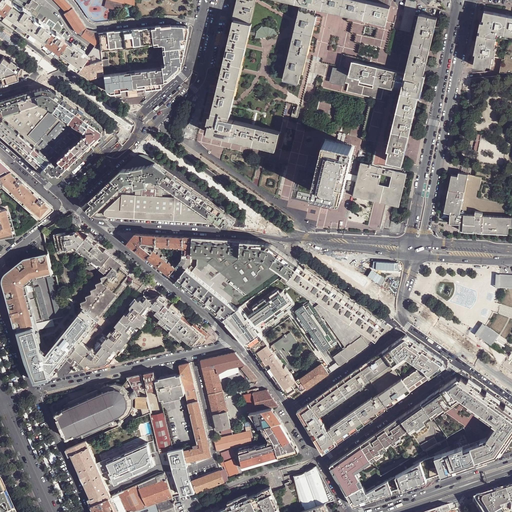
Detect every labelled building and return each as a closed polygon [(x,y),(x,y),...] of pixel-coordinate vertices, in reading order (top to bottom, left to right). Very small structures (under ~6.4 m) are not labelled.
[(0,0),(0,15),(2,17),(14,0),(0,0)] [(36,40),(41,44),(51,30),(58,21),(60,19),(52,13),(33,0),(14,0),(2,17),(11,23),(16,27),(31,37),(35,41),(36,40)] [(54,0),(66,13),(72,8),(64,0),(54,0)] [(105,0),(104,6),(121,10),(123,0),(105,0)] [(235,20),(251,23),(256,0),(239,0),(236,13),(235,20)] [(296,0),(302,2),(318,5),(330,9),(348,12),(388,22),(391,6),(385,5),(365,0),(296,0)] [(418,0),(416,0),(406,0),(406,5),(400,30),(401,30),(405,13),(415,15),(417,7),(418,0)] [(293,79),(299,81),(303,65),(307,50),(310,38),(312,30),(315,15),(317,9),(318,5),(302,2),(301,5),(283,77),(293,79)] [(66,13),(65,14),(75,30),(77,33),(95,45),(99,39),(99,38),(97,33),(97,32),(89,30),(86,28),(72,8),(66,13)] [(484,63),(491,65),(491,66),(492,66),(491,71),(500,72),(504,73),(511,72),(511,15),(487,10),(484,21),(483,21),(474,63),(483,66),(484,63)] [(356,34),(354,42),(361,44),(358,53),(379,58),(388,22),(348,12),(345,21),(353,23),(350,33),(356,34)] [(417,33),(407,73),(403,89),(387,158),(389,158),(403,161),(408,141),(438,16),(422,13),(421,16),(417,33)] [(421,16),(415,15),(405,13),(401,30),(417,33),(421,16)] [(323,17),(315,15),(312,30),(320,32),(323,17)] [(251,23),(235,20),(230,38),(229,45),(221,77),(218,90),(214,108),(209,127),(208,131),(213,132),(273,146),(277,147),(281,131),(272,129),(261,126),(252,124),(228,118),(232,104),(240,69),(245,45),(248,34),(249,31),(251,23)] [(58,21),(51,30),(55,32),(56,31),(59,33),(63,28),(58,21)] [(99,39),(100,49),(146,44),(146,45),(151,45),(150,43),(154,43),(154,42),(159,41),(161,66),(159,66),(159,69),(103,75),(105,89),(106,90),(160,84),(179,68),(188,29),(177,27),(159,29),(159,26),(97,33),(99,38),(99,39)] [(269,35),(270,36),(276,34),(273,30),(269,29),(269,27),(264,28),(263,27),(258,32),(257,31),(257,33),(256,36),(256,38),(263,37),(266,37),(266,36),(267,35),(269,35)] [(51,30),(41,44),(48,49),(47,49),(51,51),(57,55),(67,41),(64,38),(63,39),(60,36),(59,35),(58,35),(55,33),(55,32),(51,30)] [(318,40),(310,38),(307,50),(315,52),(318,40)] [(100,49),(99,39),(95,45),(88,55),(79,67),(101,60),(100,49)] [(67,41),(57,55),(61,58),(61,57),(67,62),(70,65),(70,64),(77,69),(78,67),(79,67),(88,55),(80,50),(75,47),(67,41)] [(0,53),(0,81),(21,75),(22,69),(0,53)] [(345,54),(342,69),(348,70),(346,83),(388,93),(377,143),(376,145),(376,148),(374,155),(387,158),(403,89),(350,77),(354,61),(367,63),(367,59),(345,54)] [(103,74),(101,60),(79,67),(78,67),(77,69),(90,78),(103,74)] [(367,63),(354,61),(350,77),(403,89),(407,73),(367,63)] [(311,67),(303,65),(299,81),(293,79),(292,85),(302,87),(306,88),(307,83),(311,67)] [(331,80),(346,83),(348,70),(342,69),(334,67),(331,80)] [(103,74),(90,78),(105,89),(103,75),(103,74)] [(331,80),(318,76),(318,79),(316,86),(318,87),(377,100),(368,139),(372,140),(372,141),(371,145),(373,146),(373,145),(374,142),(377,143),(388,93),(346,83),(331,80)] [(302,87),(292,85),(289,98),(299,100),(302,87)] [(34,89),(38,102),(46,103),(46,104),(52,108),(61,96),(50,89),(41,87),(34,89)] [(302,87),(299,100),(289,98),(287,103),(298,105),(302,106),(306,88),(302,87)] [(368,139),(377,100),(318,87),(317,92),(369,105),(361,139),(372,141),(372,140),(368,139)] [(34,89),(16,95),(20,108),(38,102),(34,89)] [(16,95),(0,100),(0,106),(2,114),(20,108),(16,95)] [(61,96),(52,108),(61,114),(68,119),(76,107),(61,96)] [(272,129),(281,131),(287,103),(289,98),(280,96),(272,129)] [(17,132),(33,145),(61,114),(52,108),(46,104),(46,103),(38,102),(20,108),(2,114),(0,114),(0,118),(1,120),(2,118),(17,132)] [(76,107),(68,119),(82,129),(82,128),(90,117),(88,115),(83,112),(81,110),(76,107)] [(61,114),(33,145),(48,159),(54,163),(55,163),(58,160),(57,158),(69,146),(82,134),(85,132),(85,130),(82,128),(82,129),(68,119),(61,114)] [(90,117),(82,128),(85,130),(85,132),(82,134),(92,146),(102,137),(101,136),(100,125),(101,124),(90,117)] [(0,120),(0,132),(3,136),(7,131),(11,134),(7,139),(9,141),(17,132),(2,118),(1,120),(0,120)] [(273,150),(212,135),(213,132),(208,131),(207,137),(276,153),(277,147),(273,146),(273,150)] [(25,155),(33,145),(17,132),(9,141),(25,155)] [(213,132),(212,135),(273,150),(273,146),(213,132)] [(82,134),(69,146),(80,157),(92,146),(82,134)] [(339,134),(337,142),(346,144),(347,137),(339,134)] [(337,142),(326,140),(320,163),(317,162),(307,160),(306,166),(315,169),(319,170),(313,192),(330,195),(335,197),(342,198),(348,175),(349,170),(354,146),(346,144),(337,142)] [(48,159),(33,145),(25,155),(40,168),(48,159)] [(80,157),(69,146),(57,158),(58,160),(67,169),(80,157)] [(123,168),(124,168),(128,168),(133,168),(133,167),(134,167),(139,166),(145,165),(146,166),(151,164),(155,163),(156,163),(157,163),(146,155),(143,154),(140,154),(137,155),(134,157),(123,168)] [(387,158),(374,155),(372,164),(386,168),(389,158),(387,158)] [(11,169),(0,158),(0,175),(10,169),(11,169)] [(403,161),(389,158),(386,168),(401,171),(403,161)] [(67,169),(58,160),(55,163),(54,163),(48,159),(40,168),(51,178),(53,179),(55,179),(57,178),(67,169)] [(388,203),(400,206),(408,173),(401,171),(386,168),(372,164),(362,162),(360,172),(358,178),(354,195),(388,203)] [(124,168),(114,177),(122,186),(128,181),(135,180),(136,186),(148,184),(147,178),(154,177),(161,181),(168,171),(156,163),(155,163),(151,164),(146,166),(145,165),(139,166),(134,167),(133,167),(133,168),(128,168),(124,168)] [(0,175),(0,236),(2,237),(21,233),(31,226),(35,223),(52,209),(52,205),(11,169),(10,169),(0,175)] [(349,170),(348,175),(358,178),(360,172),(349,170)] [(183,197),(220,224),(233,225),(236,220),(168,171),(161,181),(164,184),(183,197)] [(468,173),(461,172),(461,175),(458,175),(455,174),(448,209),(456,211),(456,214),(456,216),(457,218),(459,219),(461,219),(476,220),(476,223),(479,224),(479,226),(508,228),(508,225),(511,226),(511,220),(511,215),(482,214),(482,211),(475,209),(475,214),(460,213),(468,173)] [(448,209),(455,174),(452,173),(444,211),(451,212),(450,222),(460,222),(459,229),(508,232),(508,228),(479,226),(479,224),(476,223),(476,220),(461,219),(459,219),(457,218),(456,216),(456,214),(456,211),(448,209)] [(114,177),(85,204),(93,213),(111,197),(122,186),(114,177)] [(107,216),(108,216),(220,224),(183,197),(163,196),(164,184),(161,181),(154,177),(147,178),(148,184),(136,186),(136,195),(123,194),(115,201),(106,210),(105,211),(105,213),(105,215),(107,216)] [(122,186),(111,197),(115,201),(123,194),(136,195),(136,186),(135,180),(128,181),(122,186)] [(183,197),(164,184),(163,196),(183,197)] [(77,249),(101,268),(112,254),(106,249),(105,251),(99,246),(100,245),(97,243),(96,244),(93,242),(95,240),(86,233),(79,233),(78,234),(77,234),(69,235),(65,235),(62,233),(54,235),(58,253),(77,249)] [(129,242),(147,257),(154,250),(151,248),(150,249),(146,246),(147,245),(149,242),(154,243),(157,243),(157,235),(146,234),(136,233),(129,242)] [(163,235),(157,235),(157,243),(157,245),(162,245),(162,246),(165,246),(165,245),(170,245),(171,235),(163,235)] [(176,236),(171,235),(170,245),(175,246),(175,247),(178,247),(178,246),(183,246),(184,236),(176,236)] [(176,267),(169,275),(176,281),(179,277),(187,268),(191,262),(192,258),(192,253),(193,241),(193,237),(187,237),(184,236),(183,246),(183,248),(186,248),(186,253),(183,253),(183,259),(176,267)] [(197,242),(193,241),(192,253),(241,256),(242,240),(227,239),(197,237),(197,242)] [(258,241),(242,240),(241,256),(260,257),(258,241)] [(263,241),(258,241),(260,257),(264,259),(268,260),(271,263),(281,250),(276,247),(272,244),(270,243),(266,242),(263,241)] [(154,250),(147,257),(154,263),(158,266),(165,259),(163,257),(162,256),(160,255),(158,253),(157,252),(156,251),(154,250)] [(290,276),(299,263),(281,250),(271,263),(281,269),(290,276)] [(5,280),(5,283),(14,317),(16,316),(17,319),(19,326),(20,326),(34,323),(37,322),(44,320),(36,286),(28,288),(27,282),(33,277),(48,274),(53,273),(49,253),(26,258),(9,272),(7,274),(5,277),(5,280)] [(241,256),(192,253),(192,258),(198,258),(205,258),(248,293),(281,269),(271,263),(268,260),(264,259),(260,257),(241,256)] [(128,269),(123,266),(124,264),(112,254),(101,268),(106,273),(107,271),(109,272),(108,274),(82,306),(84,308),(96,317),(98,314),(102,317),(128,285),(125,283),(128,278),(126,276),(125,272),(128,269)] [(205,258),(198,258),(197,265),(196,267),(233,296),(238,300),(248,293),(205,258)] [(165,259),(158,266),(165,272),(169,275),(176,267),(174,266),(173,265),(171,264),(169,262),(168,261),(167,260),(165,259)] [(327,283),(299,263),(290,276),(290,277),(318,297),(327,283)] [(233,296),(196,267),(195,268),(192,272),(229,302),(230,300),(233,296)] [(187,268),(179,277),(227,316),(231,313),(237,308),(230,303),(229,302),(192,272),(189,269),(187,268)] [(53,273),(48,274),(58,317),(63,316),(53,273)] [(280,280),(285,284),(290,277),(285,274),(280,280)] [(511,274),(499,274),(499,276),(511,276),(511,286),(498,285),(498,286),(498,287),(504,288),(511,288),(511,274)] [(511,276),(499,276),(498,285),(511,286),(511,276)] [(179,277),(176,281),(184,287),(186,289),(199,299),(202,301),(219,315),(221,317),(223,319),(225,317),(227,316),(179,277)] [(310,301),(314,307),(323,301),(318,297),(290,277),(285,284),(310,301)] [(361,306),(327,283),(318,297),(323,301),(351,320),(361,306)] [(36,286),(44,320),(49,319),(41,285),(36,286)] [(278,288),(243,313),(245,315),(279,290),(278,288)] [(227,316),(225,317),(241,335),(250,346),(251,345),(264,336),(260,331),(262,330),(259,325),(262,323),(263,325),(267,322),(295,303),(288,293),(286,294),(284,291),(281,293),(279,290),(245,315),(243,313),(239,307),(237,308),(231,313),(227,316)] [(147,317),(145,315),(150,309),(155,303),(145,294),(140,300),(138,298),(133,304),(131,307),(131,309),(133,310),(129,315),(127,314),(126,313),(116,325),(117,326),(119,327),(114,333),(112,331),(111,331),(107,337),(103,334),(91,348),(82,341),(72,353),(71,355),(80,362),(88,369),(109,364),(117,355),(113,352),(111,350),(114,348),(115,349),(117,350),(119,347),(121,349),(126,343),(130,337),(129,335),(138,324),(140,326),(145,319),(147,317)] [(208,340),(211,336),(207,333),(208,332),(202,327),(199,330),(196,327),(195,329),(181,317),(182,316),(179,313),(178,308),(172,304),(170,307),(167,304),(167,303),(165,301),(167,299),(160,294),(155,300),(154,300),(155,303),(150,309),(153,308),(156,312),(155,313),(161,317),(158,321),(170,330),(169,331),(181,341),(184,338),(192,345),(195,342),(200,341),(201,340),(204,342),(207,339),(208,340)] [(314,307),(310,301),(296,310),(323,349),(337,340),(321,318),(314,307)] [(373,341),(377,339),(377,338),(351,320),(323,301),(314,307),(321,318),(323,317),(345,348),(333,356),(340,366),(361,350),(364,348),(370,344),(373,341)] [(295,303),(267,322),(268,323),(296,304),(295,303)] [(383,329),(386,324),(361,306),(351,320),(377,338),(383,329)] [(70,351),(72,353),(82,341),(84,338),(99,320),(96,317),(84,308),(51,349),(48,347),(48,345),(47,344),(46,343),(45,344),(44,345),(40,342),(36,328),(34,323),(20,326),(22,332),(20,333),(23,343),(30,365),(32,371),(38,364),(43,368),(49,360),(54,365),(60,357),(63,360),(70,351)] [(323,349),(296,310),(294,311),(322,351),(323,349)] [(241,335),(225,317),(223,319),(239,337),(248,347),(250,346),(241,335)] [(474,334),(477,336),(478,334),(484,327),(484,326),(485,325),(482,323),(481,324),(474,334)] [(387,332),(392,328),(386,324),(383,329),(377,338),(377,339),(384,334),(387,332)] [(478,334),(477,336),(491,345),(498,335),(499,335),(489,328),(485,325),(484,326),(484,327),(496,335),(490,343),(478,334)] [(496,335),(484,327),(478,334),(490,343),(496,335)] [(306,387),(300,378),(300,377),(296,380),(285,365),(284,366),(280,359),(283,357),(280,353),(282,353),(280,350),(283,347),(287,352),(299,344),(291,332),(270,346),(264,336),(251,345),(256,351),(259,354),(266,364),(268,367),(273,374),(274,373),(282,385),(284,388),(288,393),(290,391),(292,394),(293,396),(306,387)] [(406,334),(383,351),(392,364),(401,378),(411,390),(444,367),(442,364),(445,361),(406,334)] [(392,364),(383,351),(360,367),(369,380),(392,364)] [(201,360),(214,414),(228,411),(220,377),(217,367),(238,366),(240,365),(246,364),(236,352),(201,360)] [(266,364),(259,354),(257,355),(264,366),(266,364)] [(194,382),(190,362),(180,365),(180,368),(182,373),(182,374),(184,385),(194,382)] [(213,454),(192,362),(190,362),(194,382),(199,401),(207,438),(211,455),(213,454)] [(308,388),(329,373),(322,363),(300,378),(306,387),(308,388)] [(257,379),(258,378),(246,364),(240,365),(251,379),(253,380),(255,380),(257,380),(257,379)] [(401,378),(392,364),(369,380),(379,394),(401,378)] [(238,366),(217,367),(220,377),(240,373),(238,366)] [(369,380),(360,367),(299,411),(324,451),(360,426),(388,406),(379,394),(328,429),(319,415),(369,380)] [(156,379),(155,373),(154,370),(145,373),(149,390),(158,388),(157,380),(156,379)] [(144,388),(146,388),(142,373),(129,376),(129,378),(135,390),(136,389),(136,390),(139,389),(144,388)] [(282,385),(274,373),(273,374),(272,374),(281,386),(282,385)] [(182,394),(186,393),(186,392),(184,385),(182,374),(178,375),(161,379),(157,380),(158,388),(159,393),(160,395),(161,397),(161,399),(165,397),(182,394)] [(455,377),(447,383),(459,400),(481,415),(492,398),(490,397),(461,377),(459,380),(455,377)] [(135,390),(129,378),(124,384),(124,385),(129,390),(130,389),(131,390),(130,390),(130,391),(135,390)] [(411,390),(401,378),(379,394),(388,406),(411,390)] [(379,394),(369,380),(319,415),(328,429),(379,394)] [(97,389),(97,390),(76,399),(70,402),(70,403),(69,403),(63,406),(65,409),(64,410),(64,408),(62,409),(63,409),(62,410),(74,435),(75,435),(75,434),(76,433),(77,437),(83,435),(84,434),(84,435),(103,427),(112,423),(112,422),(113,421),(112,421),(115,420),(116,420),(116,421),(119,420),(123,418),(129,414),(130,413),(130,412),(133,407),(134,406),(133,406),(133,399),(134,399),(134,398),(133,398),(133,397),(130,391),(130,390),(130,389),(129,390),(124,385),(123,385),(117,383),(117,382),(116,382),(115,383),(111,384),(109,384),(108,384),(107,384),(107,385),(106,386),(104,385),(104,386),(103,387),(102,387),(102,388),(101,389),(99,390),(98,390),(97,389)] [(447,383),(421,401),(430,413),(432,416),(445,407),(446,408),(459,400),(447,383)] [(295,398),(308,388),(306,387),(293,396),(295,398)] [(272,406),(279,404),(268,390),(265,390),(259,391),(255,392),(254,393),(255,398),(258,410),(272,406)] [(250,412),(258,410),(255,398),(252,398),(251,393),(248,393),(246,394),(250,412)] [(142,407),(143,415),(150,412),(151,411),(147,395),(141,395),(138,394),(138,395),(133,397),(133,398),(134,398),(134,399),(133,399),(133,406),(134,406),(133,407),(142,407)] [(511,412),(496,401),(492,398),(481,415),(493,423),(497,426),(492,432),(507,442),(511,435),(511,412)] [(197,440),(199,439),(207,438),(199,401),(189,403),(197,440)] [(421,401),(401,415),(411,428),(416,424),(419,429),(425,425),(423,423),(427,420),(424,417),(430,413),(421,401)] [(156,414),(164,412),(162,404),(158,406),(154,406),(156,414)] [(250,412),(247,413),(251,428),(282,421),(272,406),(258,410),(250,412)] [(70,437),(74,435),(62,410),(58,411),(57,411),(57,412),(56,411),(56,412),(57,413),(56,413),(56,415),(57,415),(58,418),(59,420),(60,420),(60,421),(60,422),(60,423),(61,423),(62,427),(63,429),(64,429),(64,430),(64,431),(64,433),(65,433),(66,436),(66,438),(67,437),(67,438),(68,439),(69,438),(70,437)] [(228,411),(214,414),(218,430),(221,429),(222,435),(233,432),(228,411)] [(158,445),(160,452),(168,450),(173,449),(164,412),(156,414),(153,415),(151,415),(153,425),(154,426),(156,436),(158,445)] [(376,433),(361,443),(367,453),(379,474),(424,449),(401,415),(376,433)] [(251,431),(253,437),(254,444),(251,445),(238,448),(242,467),(300,451),(282,421),(251,428),(251,430),(251,431)] [(251,431),(251,430),(217,438),(217,439),(215,439),(217,450),(219,450),(251,442),(250,438),(253,437),(251,431)] [(470,443),(477,463),(498,456),(503,448),(510,446),(509,444),(507,442),(492,432),(488,439),(485,437),(470,443)] [(187,461),(211,455),(207,438),(199,439),(200,443),(198,443),(192,444),(191,445),(192,449),(185,450),(184,450),(186,457),(187,461)] [(72,453),(89,446),(86,440),(85,440),(66,449),(69,456),(72,454),(72,453)] [(109,457),(97,463),(101,473),(109,470),(115,483),(120,481),(119,479),(146,467),(153,464),(147,443),(125,452),(126,454),(111,461),(110,459),(109,457)] [(361,443),(331,465),(347,494),(364,484),(380,475),(379,474),(367,453),(361,443)] [(353,505),(393,492),(392,489),(400,486),(401,489),(427,480),(426,477),(441,472),(442,475),(477,463),(470,443),(416,463),(368,491),(364,484),(347,494),(346,494),(347,495),(348,497),(353,505)] [(92,498),(109,490),(101,473),(97,463),(89,446),(72,453),(72,454),(82,477),(92,498)] [(184,448),(183,447),(173,449),(168,450),(173,470),(181,493),(195,490),(191,478),(187,461),(186,457),(184,450),(184,448)] [(233,449),(221,453),(224,461),(236,456),(233,449)] [(110,459),(111,461),(126,454),(125,452),(110,459)] [(234,459),(224,462),(230,477),(240,473),(234,459)] [(334,498),(317,465),(302,473),(294,475),(296,482),(301,505),(304,505),(305,508),(325,502),(334,498)] [(119,479),(120,481),(147,469),(146,467),(119,479)] [(225,480),(229,479),(225,468),(220,470),(224,481),(225,481),(225,480)] [(205,488),(224,481),(220,470),(210,473),(193,480),(197,491),(205,488)] [(157,502),(173,496),(165,473),(160,475),(139,484),(148,505),(157,502)] [(301,505),(296,482),(272,492),(270,486),(261,490),(261,491),(258,492),(258,494),(256,495),(253,494),(248,496),(246,493),(242,495),(227,501),(229,505),(222,508),(223,511),(247,511),(249,511),(256,508),(258,507),(261,508),(261,509),(262,511),(329,511),(325,502),(305,508),(304,505),(301,505)] [(0,511),(6,511),(11,510),(8,502),(6,499),(5,495),(0,484),(0,511)] [(127,511),(129,511),(148,505),(139,484),(138,484),(119,493),(127,511)] [(511,488),(483,498),(472,501),(478,511),(508,511),(511,511),(511,510),(511,488)] [(110,497),(111,496),(109,490),(92,498),(88,499),(91,505),(110,497)] [(127,511),(119,493),(117,494),(115,494),(111,496),(110,497),(116,511),(127,511)] [(176,511),(175,503),(173,497),(173,496),(157,502),(160,511),(176,511)] [(116,511),(110,497),(91,505),(93,510),(94,511),(116,511)] [(160,511),(157,502),(148,505),(129,511),(160,511)]
